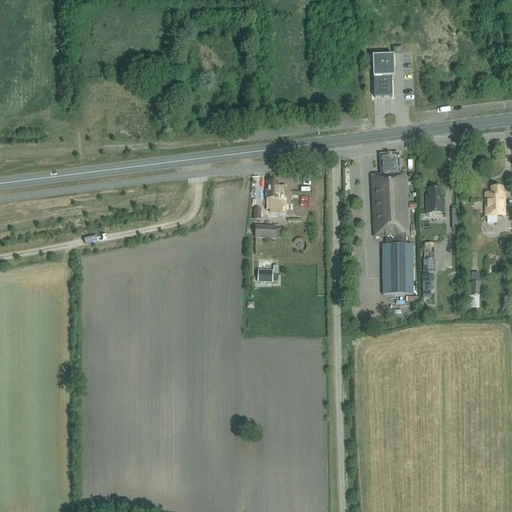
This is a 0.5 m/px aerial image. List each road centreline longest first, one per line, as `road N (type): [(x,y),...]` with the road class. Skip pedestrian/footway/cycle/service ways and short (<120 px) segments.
road 1 (tertiary): [(0,184),(511,120)]
road 2 (unclassified): [(344,511),(337,154)]
road 3 (unclassified): [(511,135),(337,154)]
